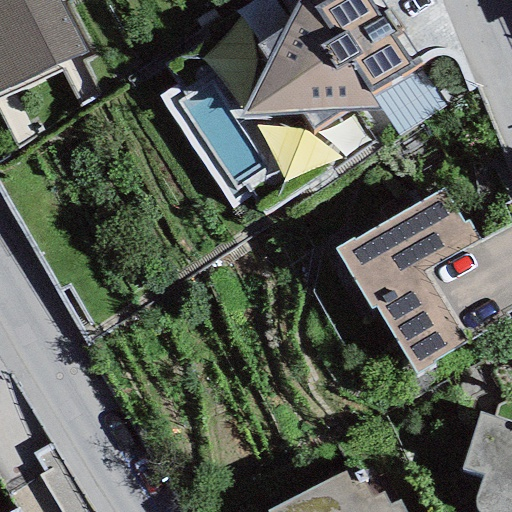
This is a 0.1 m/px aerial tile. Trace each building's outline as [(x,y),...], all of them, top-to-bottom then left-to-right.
[(0,0),(0,98),(59,70),(57,66),(86,52),(63,3),(68,0),(0,0)] [(297,0),(282,30),(255,46),(266,59),(240,115),(303,112),(312,128),(340,111),(380,109),(371,95),(422,64),(378,0),(326,0),(313,8),(307,0),(297,0)] [(352,238),(334,249),(370,309),(374,306),(415,376),(433,367),(430,362),(468,341),(426,273),(479,242),(468,221),(462,225),(442,189),(353,241),(352,238)] [(511,511),(511,424),(478,413),(460,469),(482,474),(474,500),(474,505),(478,511),(511,511)] [(345,472),(267,511),(266,511),(405,511),(399,500),(390,505),(383,492),(372,497),(364,481),(352,487),(345,472)]
